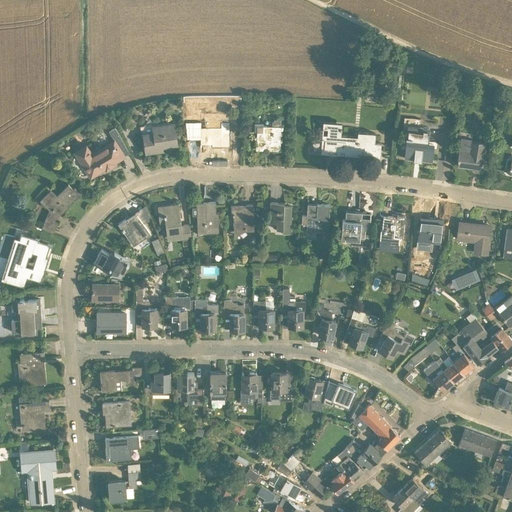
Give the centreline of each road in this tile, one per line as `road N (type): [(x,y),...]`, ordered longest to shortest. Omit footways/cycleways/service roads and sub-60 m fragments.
road 1 (residential): [(68,349),(66,279),(76,245),(107,205),(147,182),(307,178),(511,202)]
road 2 (residential): [(426,421),(413,401),(328,357),(68,349)]
road 3 (unclassified): [(511,82),(463,69),(311,0)]
road 4 (residential): [(83,511),(68,349)]
road 5 (residential): [(315,511),(426,421)]
